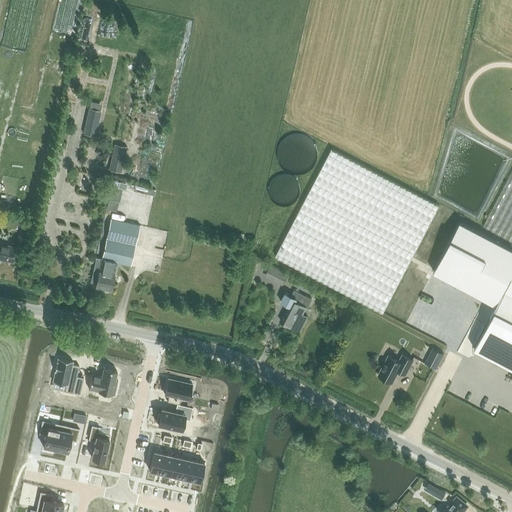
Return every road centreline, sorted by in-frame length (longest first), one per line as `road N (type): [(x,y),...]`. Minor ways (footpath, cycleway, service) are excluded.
road 1 (unclassified): [(511,500),(250,365),(159,337)]
road 2 (residential): [(119,496),(159,337)]
road 3 (unclassified): [(159,337),(0,302)]
